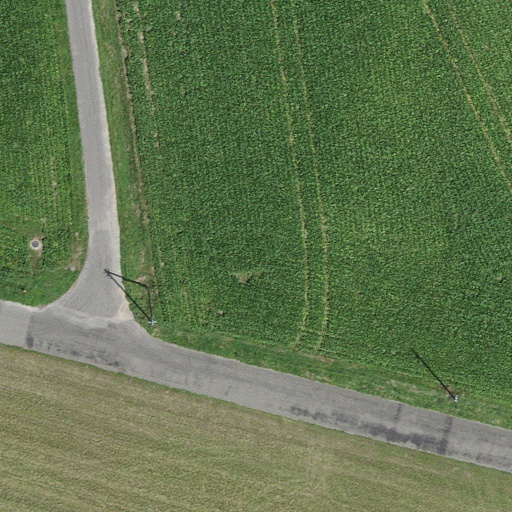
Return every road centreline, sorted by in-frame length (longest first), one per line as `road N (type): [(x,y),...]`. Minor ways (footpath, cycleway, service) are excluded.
road 1 (unclassified): [(511,461),(0,330)]
road 2 (track): [(72,0),(121,361)]
